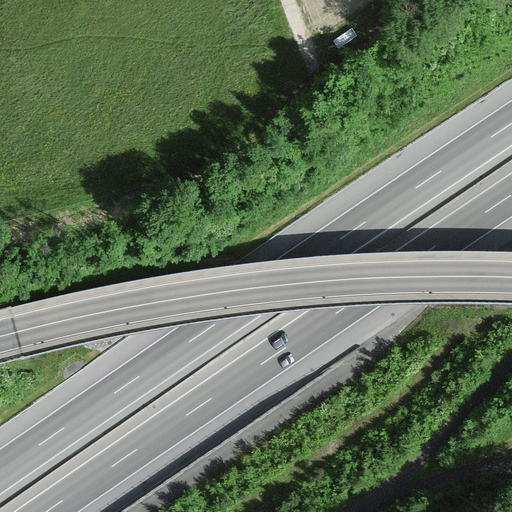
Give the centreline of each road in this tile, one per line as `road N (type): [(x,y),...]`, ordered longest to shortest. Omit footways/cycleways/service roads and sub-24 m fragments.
road 1 (motorway): [(511,123),(0,471)]
road 2 (motorway): [(45,511),(511,194)]
road 3 (primary): [(0,336),(108,310),(293,283),(511,277)]
